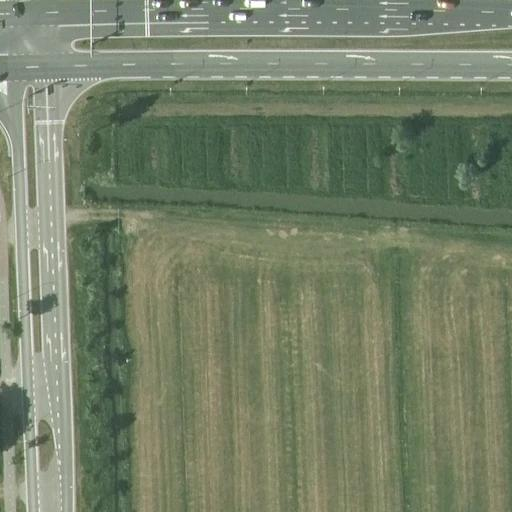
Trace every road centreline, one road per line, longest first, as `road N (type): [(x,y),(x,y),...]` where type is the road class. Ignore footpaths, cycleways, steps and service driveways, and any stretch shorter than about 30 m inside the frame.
road 1 (primary): [(511,7),(48,7)]
road 2 (primary): [(52,73),(511,73)]
road 3 (tertiary): [(67,511),(52,73)]
road 4 (tertiary): [(16,74),(33,511)]
